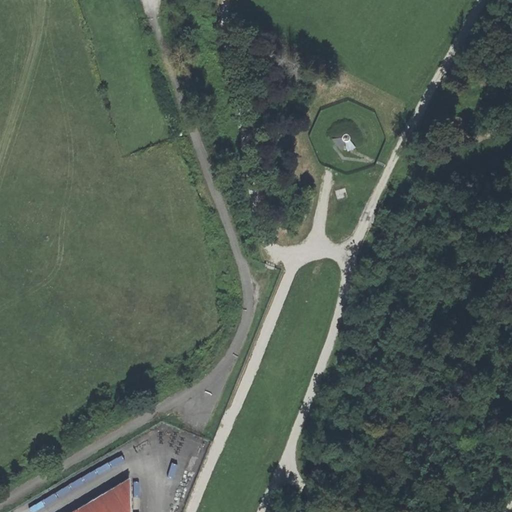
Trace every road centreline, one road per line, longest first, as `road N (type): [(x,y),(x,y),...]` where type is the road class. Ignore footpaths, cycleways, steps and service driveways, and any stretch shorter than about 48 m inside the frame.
road 1 (unclassified): [(0,504),(219,372),(242,333),(245,272),(151,0)]
road 2 (track): [(341,511),(306,486),(294,441),(380,189),(485,0)]
road 3 (track): [(225,0),(256,215),(267,244),(282,253)]
road 4 (track): [(358,250),(329,243),(282,253),(249,303)]
